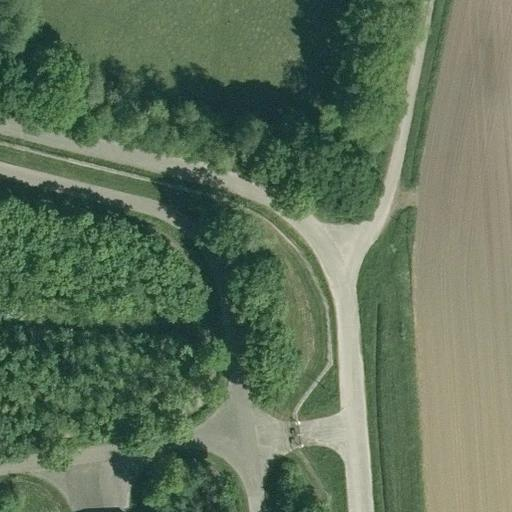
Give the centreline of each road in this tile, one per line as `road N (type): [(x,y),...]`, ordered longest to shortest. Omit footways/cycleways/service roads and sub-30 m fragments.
road 1 (unclassified): [(341,260),(293,213),(244,188),(0,126)]
road 2 (unclassified): [(430,0),(391,196),(341,260)]
road 3 (unclassified): [(341,260),(363,511)]
